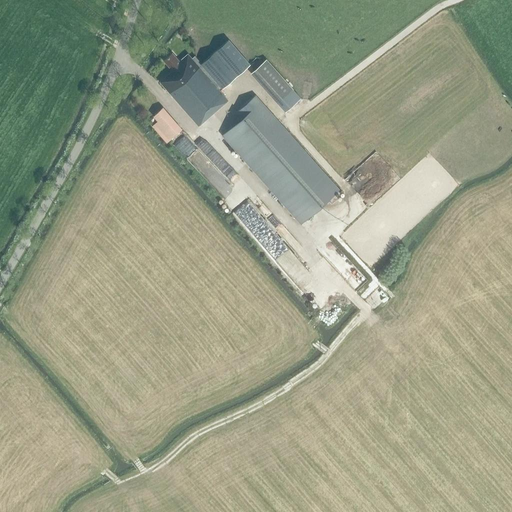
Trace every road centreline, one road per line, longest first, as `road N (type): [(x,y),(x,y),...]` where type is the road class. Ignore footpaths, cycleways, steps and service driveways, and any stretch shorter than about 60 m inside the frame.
road 1 (unclassified): [(0,283),(84,136),(136,0)]
road 2 (track): [(289,121),(456,0)]
